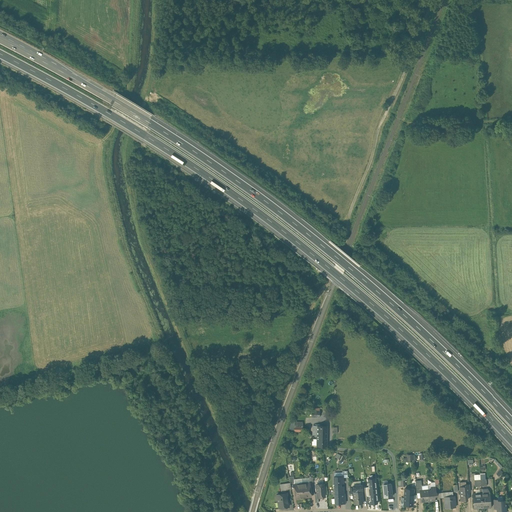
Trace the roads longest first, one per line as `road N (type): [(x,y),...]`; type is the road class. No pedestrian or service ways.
road 1 (motorway): [(0,52),(237,196),(351,285),(511,439)]
road 2 (motorway): [(511,421),(356,272),(245,185),(0,38)]
road 3 (track): [(215,410),(252,400),(292,364),(432,0)]
